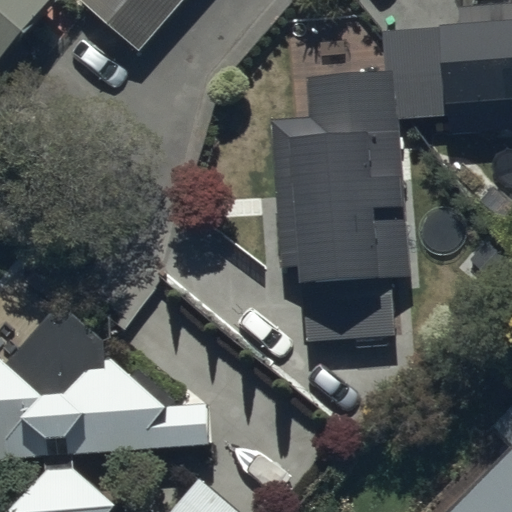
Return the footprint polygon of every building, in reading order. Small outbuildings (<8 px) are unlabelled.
[(0,0),(0,54),(43,0),(0,0)] [(92,0),(145,45),(183,0),(92,0)] [(313,114),(273,117),(282,268),(302,267),(307,340),(400,334),(396,274),(413,273),(403,116),(448,113),(449,131),(511,127),(511,0),(461,0),(463,16),(443,17),(443,24),(385,28),(388,66),(310,71),(313,114)] [(0,456),(46,455),(46,467),(10,507),(15,511),(112,511),(121,502),(77,466),(76,452),(213,443),(210,398),(171,401),(131,366),(88,366),(67,387),(45,386),(9,356),(0,355),(0,456)] [(511,511),(511,401),(491,422),(511,444),(511,452),(449,511),(511,511)] [(245,511),(200,474),(168,511),(245,511)]
